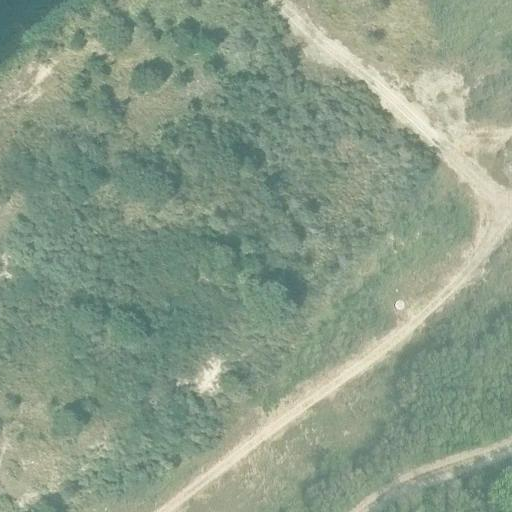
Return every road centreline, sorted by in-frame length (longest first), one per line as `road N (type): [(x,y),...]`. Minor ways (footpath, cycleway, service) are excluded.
road 1 (track): [(158,511),(435,306),(511,217)]
road 2 (track): [(511,206),(270,0)]
road 3 (unknown): [(511,438),(388,488),(356,511)]
